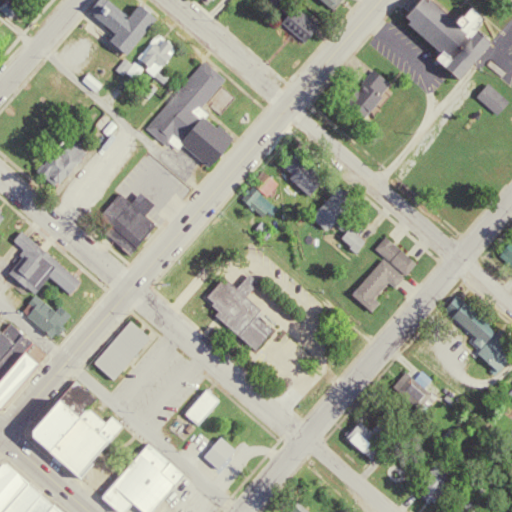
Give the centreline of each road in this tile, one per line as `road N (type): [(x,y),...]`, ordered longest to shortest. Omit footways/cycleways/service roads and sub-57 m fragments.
road 1 (secondary): [(0,434),(377,0)]
road 2 (residential): [(386,511),(0,178)]
road 3 (residential): [(511,304),(167,0)]
road 4 (residential): [(241,511),(511,195)]
